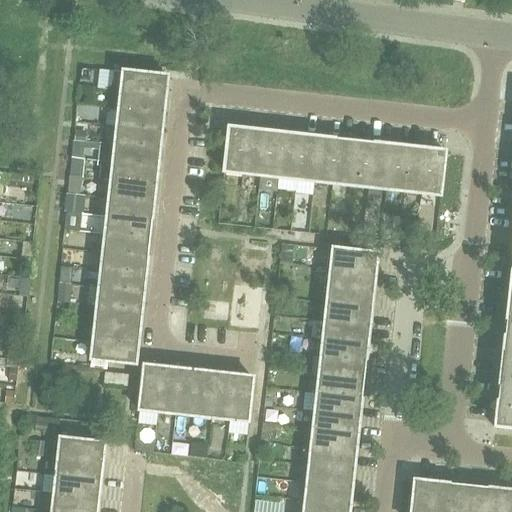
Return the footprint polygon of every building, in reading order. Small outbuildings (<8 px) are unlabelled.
[(164,96),(166,77),(125,73),(113,72),(111,91),(123,92),(164,96)] [(162,114),(164,96),(123,92),(121,110),(162,114)] [(160,132),(162,114),(121,110),(119,128),(160,132)] [(119,128),(117,146),(158,150),(160,132),(119,128)] [(224,172),(242,174),(247,133),(229,131),(224,172)] [(88,133),(77,132),(75,142),(87,144),(88,133)] [(242,174),(261,176),(265,135),(247,133),(242,174)] [(265,135),(261,176),(279,178),(283,137),(265,135)] [(279,178),(297,180),(301,139),(283,137),(279,178)] [(297,180),(315,182),(319,141),(301,139),(297,180)] [(333,184),(337,143),(319,141),(315,182),(333,184)] [(333,184),(351,185),(355,145),(337,143),(333,184)] [(116,164),(156,168),(158,150),(117,146),(100,144),(99,151),(98,162),(103,162),(116,164)] [(373,147),(355,145),(351,185),(369,187),(373,147)] [(369,187),(387,189),(391,149),(373,147),(369,187)] [(75,149),(73,159),(85,160),(86,151),(75,149)] [(391,149),(387,189),(405,191),(409,151),(391,149)] [(405,191),(423,193),(427,153),(409,151),(405,191)] [(445,155),(427,153),(423,193),(441,195),(445,155)] [(82,178),(83,178),(84,166),(85,160),(73,159),(73,164),(73,167),(72,170),(71,177),(82,178)] [(154,186),(156,168),(116,164),(103,162),(102,168),(101,180),(108,181),(114,181),(154,186)] [(71,177),(69,195),(80,196),(82,178),(71,177)] [(152,204),(154,186),(114,181),(108,181),(106,199),(112,199),(152,204)] [(68,207),(68,213),(82,214),(85,215),(87,197),(80,196),(69,195),(69,202),(68,207)] [(152,204),(112,199),(110,217),(150,222),(152,204)] [(82,214),(68,213),(67,217),(66,223),(66,231),(80,232),(82,214)] [(148,240),(150,222),(110,217),(108,235),(148,240)] [(106,253),(146,257),(148,240),(108,235),(106,253)] [(33,243),(23,242),(21,259),(31,260),(33,243)] [(375,254),(335,250),(333,268),(373,272),(375,254)] [(144,275),(146,257),(106,253),(104,271),(144,275)] [(371,290),(373,272),(333,268),(331,286),(371,290)] [(142,293),(144,275),(104,271),(102,289),(142,293)] [(60,284),(58,302),(70,304),(72,286),(60,284)] [(371,290),(331,286),(329,304),(369,308),(371,290)] [(140,311),(142,293),(102,289),(100,307),(140,311)] [(511,297),(510,297),(503,362),(511,363),(511,297)] [(367,326),(369,308),(329,304),(328,322),(367,326)] [(100,307),(98,325),(138,329),(140,311),(100,307)] [(8,314),(6,327),(24,329),(25,316),(8,314)] [(367,326),(328,322),(326,340),(365,344),(367,326)] [(137,347),(138,329),(98,325),(96,343),(137,347)] [(15,334),(13,346),(21,347),(23,335),(15,334)] [(364,363),(365,344),(326,340),(324,358),(364,363)] [(96,343),(94,361),(135,366),(137,347),(96,343)] [(19,369),(20,354),(8,353),(7,367),(11,368),(19,369)] [(322,376),(362,381),(364,363),(324,358),(322,376)] [(511,363),(503,362),(496,428),(511,430),(511,363)] [(11,368),(10,381),(18,381),(19,369),(11,368)] [(144,369),(140,409),(158,411),(162,371),(144,369)] [(180,373),(162,371),(158,411),(176,413),(180,373)] [(128,386),(129,375),(106,373),(105,384),(128,386)] [(180,373),(176,413),(194,415),(199,375),(180,373)] [(217,377),(199,375),(194,415),(212,417),(217,377)] [(360,399),(362,381),(322,376),(320,394),(360,399)] [(235,379),(217,377),(212,417),(231,419),(235,379)] [(235,379),(231,419),(250,421),(254,381),(235,379)] [(358,417),(360,399),(320,394),(307,393),(305,411),(318,412),(358,417)] [(358,417),(318,412),(316,430),(356,435),(358,417)] [(354,453),(356,435),(316,430),(314,448),(354,453)] [(21,436),(19,455),(27,456),(29,437),(21,436)] [(63,439),(61,457),(101,462),(104,444),(63,439)] [(48,443),(33,441),(31,455),(47,457),(48,443)] [(137,441),(136,452),(147,453),(153,454),(154,442),(137,441)] [(314,448),(312,466),(352,471),(354,453),(314,448)] [(101,462),(61,457),(59,476),(99,480),(101,462)] [(350,489),(352,471),(312,466),(310,484),(350,489)] [(59,476),(57,494),(97,498),(99,480),(59,476)] [(310,484),(308,503),(348,507),(350,489),(310,484)] [(429,511),(432,486),(414,484),(411,511),(429,511)] [(448,511),(451,488),(432,486),(429,511),(448,511)] [(466,511),(469,490),(451,488),(448,511),(466,511)] [(469,490),(466,511),(484,511),(487,492),(469,490)] [(503,511),(505,494),(487,492),(484,511),(503,511)] [(95,511),(97,498),(57,494),(55,511),(95,511)] [(511,511),(511,494),(505,494),(503,511),(511,511)] [(347,511),(348,507),(308,503),(307,511),(347,511)]
